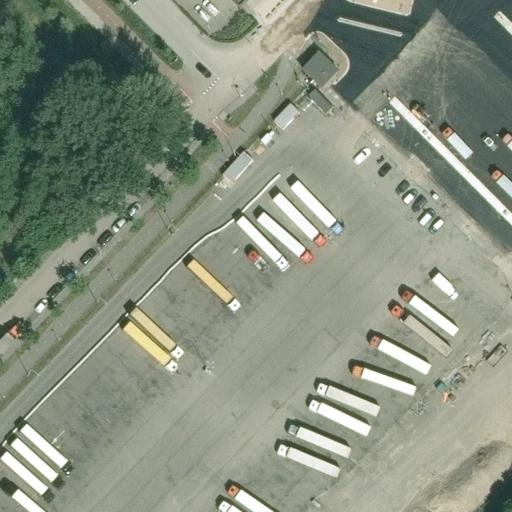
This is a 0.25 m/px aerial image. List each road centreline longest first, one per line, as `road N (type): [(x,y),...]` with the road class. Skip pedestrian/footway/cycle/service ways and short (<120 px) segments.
road 1 (residential): [(0,329),(226,90)]
road 2 (unclassified): [(226,90),(137,0)]
road 3 (unclassified): [(226,90),(312,0)]
